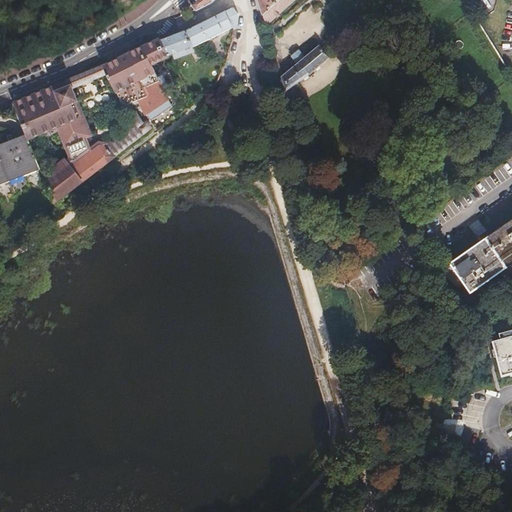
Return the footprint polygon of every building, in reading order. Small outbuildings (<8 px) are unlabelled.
[(195,0),(191,4),(196,10),(210,3),(214,0),(195,0)] [(258,0),(259,2),(262,12),(273,0),(258,0)] [(273,0),(262,12),(265,19),(266,23),(292,0),(273,0)] [(234,7),(184,29),(192,46),(234,27),(235,29),(237,29),(237,26),(238,21),(238,17),(238,14),(240,12),(237,12),(234,7)] [(184,29),(161,39),(170,56),(173,54),(192,46),(184,29)] [(161,38),(141,46),(150,65),(152,64),(170,56),(161,39),(161,38)] [(283,82),(286,90),(294,84),(311,73),(329,58),(320,44),(305,56),(300,50),(293,55),(297,61),(281,74),(283,82)] [(38,91),(14,101),(27,133),(28,138),(29,138),(58,126),(71,158),(67,161),(65,159),(53,168),(56,176),(47,183),(48,184),(54,200),(55,202),(114,156),(114,155),(107,145),(106,145),(100,144),(92,150),(86,135),(88,134),(75,100),(77,99),(72,86),(84,81),(84,83),(92,80),(92,78),(107,72),(116,91),(119,96),(120,96),(120,97),(120,98),(121,99),(121,100),(122,101),(122,102),(123,103),(124,103),(125,104),(126,104),(127,104),(128,104),(129,103),(130,103),(131,102),(132,101),(133,100),(133,101),(139,99),(139,100),(140,100),(140,101),(147,97),(145,90),(160,82),(156,73),(152,64),(150,65),(141,46),(104,64),(95,69),(80,75),(66,80),(55,85),(48,88),(38,91)] [(192,46),(173,54),(175,59),(194,51),(192,46)] [(147,114),(169,100),(160,82),(145,90),(147,97),(140,101),(142,105),(144,109),(147,114)] [(288,99),(291,108),(299,103),(294,84),(286,90),(288,99)] [(78,99),(77,99),(75,100),(88,134),(91,133),(78,99)] [(171,105),(169,100),(147,114),(151,119),(171,105)] [(135,124),(107,145),(114,155),(151,127),(146,121),(144,123),(140,118),(135,121),(135,124)] [(27,133),(0,143),(0,183),(41,167),(34,152),(29,138),(28,138),(27,133)] [(372,158),(372,160),(373,161),(373,163),(375,164),(376,164),(378,164),(380,164),(381,163),(382,162),(383,160),(383,159),(382,157),(381,155),(380,154),(379,154),(377,154),(375,154),(374,155),(373,156),(372,158)] [(472,298),(474,297),(472,294),(511,265),(511,223),(450,268),(472,298)] [(511,340),(494,346),(504,379),(511,377),(511,340)]
